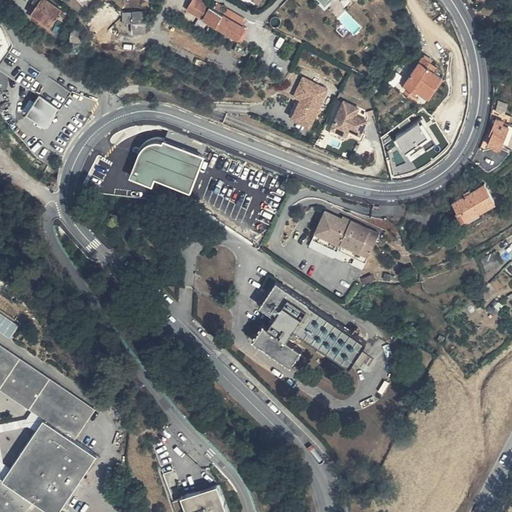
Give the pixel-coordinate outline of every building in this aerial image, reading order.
[(31,15),(35,17),(46,0),(45,0),(41,0),(37,6),(31,15)] [(46,0),(35,17),(52,29),(63,13),(46,0)] [(212,10),(194,0),(192,0),(186,10),(239,42),(246,29),(242,27),(228,19),(220,14),(212,10)] [(215,7),(202,0),(194,0),(212,10),(215,7)] [(224,7),(216,3),(215,7),(212,10),(220,14),(224,7)] [(147,30),(146,10),(124,10),(124,22),(133,21),(134,31),(147,30)] [(245,20),(231,12),(228,19),(242,27),(245,20)] [(0,15),(0,107),(15,131),(40,95),(40,71),(14,42),(0,15)] [(442,63),(429,53),(410,80),(418,87),(420,84),(431,92),(440,80),(442,81),(446,74),(439,68),(442,63)] [(330,89),(305,77),(297,95),(303,98),(301,102),(295,116),(313,125),(330,89)] [(372,104),(350,93),(338,119),(352,126),(363,131),(368,122),(374,110),(372,104)] [(301,102),(298,101),(291,115),(295,116),(301,102)] [(511,116),(508,115),(503,113),(497,128),(499,129),(496,137),(507,141),(509,141),(510,136),(511,136),(511,116)] [(352,126),(338,119),(335,125),(349,132),(352,126)] [(419,119),(397,135),(407,150),(429,134),(419,119)] [(372,124),(368,122),(363,131),(368,133),(372,124)] [(141,150),(132,174),(154,183),(157,177),(192,191),(207,153),(165,138),(164,141),(159,139),(153,140),(149,142),(144,145),(141,150)] [(496,204),(486,186),(455,203),(459,212),(456,213),(462,223),(496,204)] [(381,231),(344,214),(343,217),(327,209),(313,239),(333,249),(334,245),(367,261),(370,254),(381,231)] [(498,255),(483,261),(487,269),(501,263),(498,255)] [(367,345),(277,284),(260,308),(275,319),(269,329),(265,326),(254,342),(290,367),(300,351),(286,341),(293,330),(351,369),(355,363),(360,367),(366,357),(362,353),(367,345)] [(2,311),(0,312),(0,328),(12,336),(20,323),(2,311)] [(95,406),(0,342),(0,511),(26,511),(34,501),(51,511),(59,511),(97,453),(74,438),(95,406)] [(179,500),(170,503),(173,511),(225,511),(215,484),(178,498),(179,500)]
